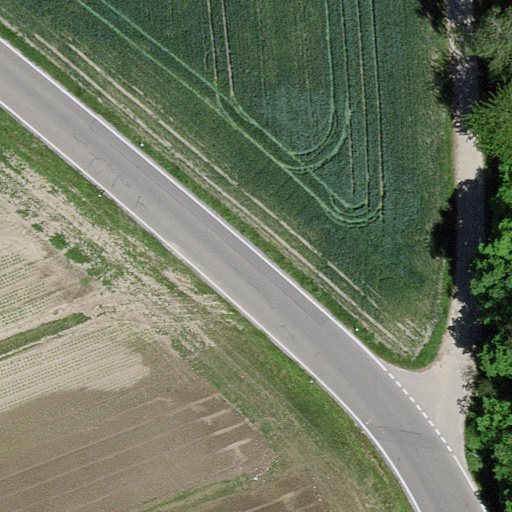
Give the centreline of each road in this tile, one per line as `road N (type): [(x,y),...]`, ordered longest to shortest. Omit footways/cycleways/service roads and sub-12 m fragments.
road 1 (unclassified): [(0,68),(287,305),(370,385),(418,447),(452,511)]
road 2 (track): [(418,447),(468,360),(476,199),(463,0)]
